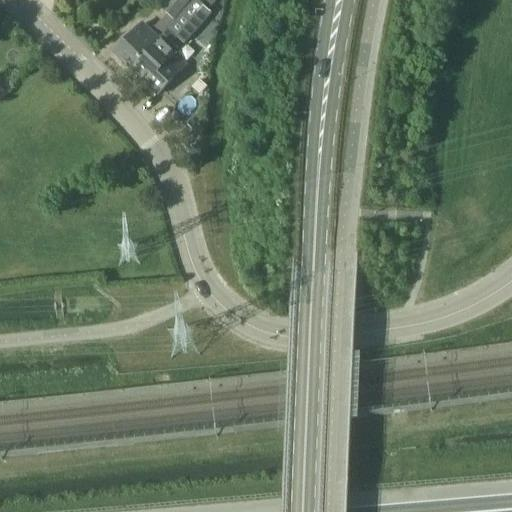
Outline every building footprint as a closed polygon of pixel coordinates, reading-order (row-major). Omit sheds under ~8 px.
[(91,0),(112,16),(124,0),(91,0)] [(169,0),(160,11),(174,23),(190,5),(189,4),(193,0),(169,0)] [(202,0),(211,9),(219,0),(202,0)] [(141,27),(112,57),(128,72),(157,43),(156,41),(167,31),(160,24),(149,35),(141,27)] [(157,43),(128,72),(155,99),(171,84),(160,73),(173,59),(157,43)]
